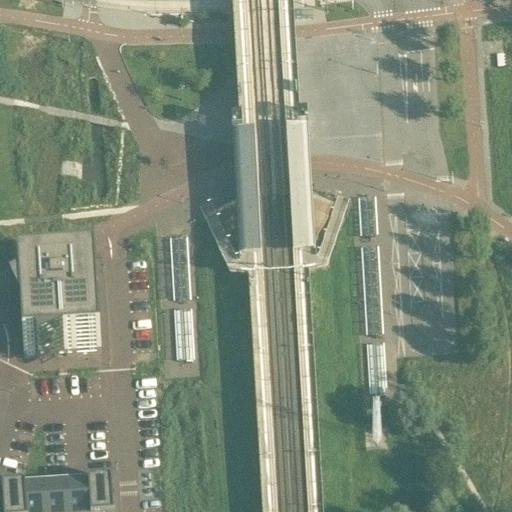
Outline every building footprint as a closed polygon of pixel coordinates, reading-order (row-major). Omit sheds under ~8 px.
[(265,196),(264,196),(265,220),(285,219),(284,195),(282,195),(280,195),(276,195),(265,196)] [(74,275),(18,278),(20,301),(24,360),(90,356),(101,355),(100,338),(96,273),(74,275)] [(88,483),(90,511),(113,511),(112,481),(88,483)] [(67,484),(69,511),(90,511),(88,483),(67,484)] [(69,511),(67,484),(46,485),(48,511),(69,511)] [(25,487),(27,511),(48,511),(46,485),(25,487)] [(27,511),(25,487),(2,488),(3,511),(27,511)]
